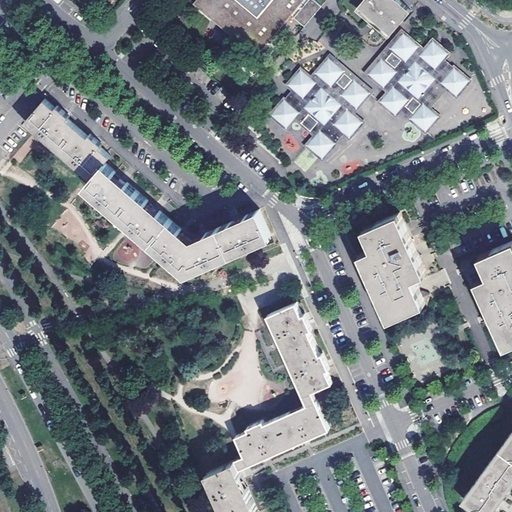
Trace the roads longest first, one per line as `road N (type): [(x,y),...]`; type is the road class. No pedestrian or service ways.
road 1 (residential): [(235,165),(205,193),(60,64)]
road 2 (residential): [(300,220),(511,131)]
road 3 (residential): [(300,220),(393,424)]
road 4 (secondary): [(103,511),(0,323)]
road 5 (residential): [(99,50),(235,165)]
road 6 (unknown): [(133,9),(242,104)]
road 7 (residential): [(393,424),(511,372)]
road 8 (secondary): [(0,393),(51,511)]
